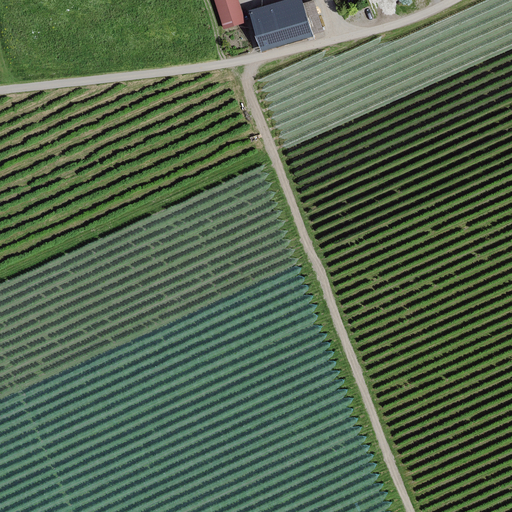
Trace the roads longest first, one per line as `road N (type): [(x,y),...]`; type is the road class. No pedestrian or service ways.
road 1 (track): [(251,61),(247,85),(409,511)]
road 2 (unclassified): [(0,91),(251,61),(408,22),(455,0)]
